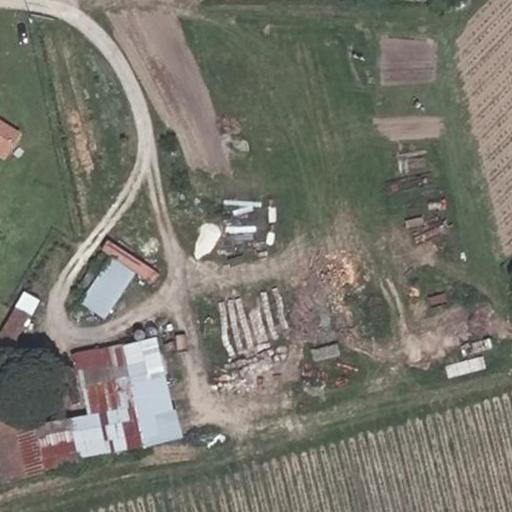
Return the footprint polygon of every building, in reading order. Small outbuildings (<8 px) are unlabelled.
[(0,158),(4,161),(15,143),(0,133),(0,158)] [(114,318),(142,263),(114,249),(86,304),(114,318)] [(19,345),(42,299),(27,292),(4,338),(19,345)] [(134,414),(142,450),(178,441),(158,350),(128,356),(130,371),(109,374),(117,417),(134,414)] [(88,421),(67,426),(75,462),(142,450),(134,414),(117,417),(109,374),(81,378),(88,421)] [(75,462),(67,426),(32,432),(14,421),(0,423),(0,483),(76,464),(75,462)]
